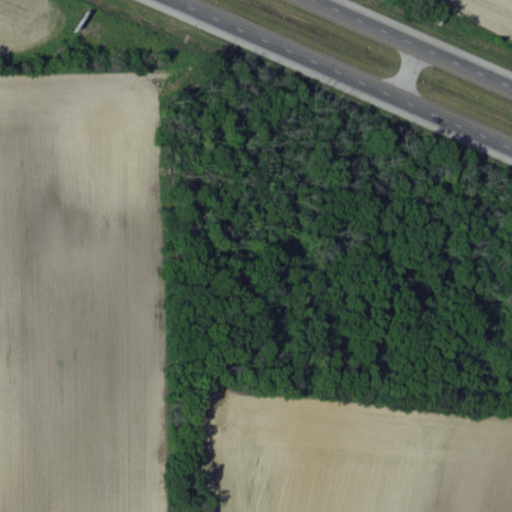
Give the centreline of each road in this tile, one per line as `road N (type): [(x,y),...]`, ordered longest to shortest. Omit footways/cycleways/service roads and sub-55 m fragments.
road 1 (motorway): [(170,0),(511,149)]
road 2 (motorway): [(511,87),(310,0)]
